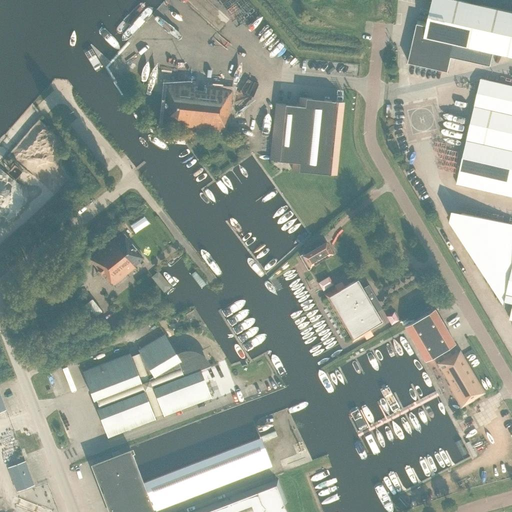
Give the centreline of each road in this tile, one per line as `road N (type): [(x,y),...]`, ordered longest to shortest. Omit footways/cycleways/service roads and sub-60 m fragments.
road 1 (unclassified): [(511,386),(370,142),(380,31)]
road 2 (unclassified): [(74,511),(0,316)]
road 3 (unknown): [(235,393),(57,466)]
road 4 (unclassified): [(0,288),(132,178)]
road 5 (unclassified): [(132,178),(63,93),(40,111)]
